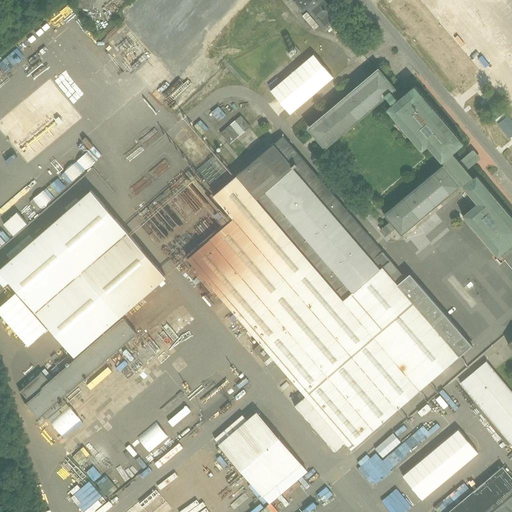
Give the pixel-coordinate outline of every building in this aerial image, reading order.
[(92,9),(93,0),(77,0),(77,7),(92,9)] [(337,18),(322,0),(295,0),(292,2),(301,13),(305,9),(322,30),(337,18)] [(98,48),(69,15),(41,38),(70,72),(98,48)] [(313,54),(270,90),(290,113),(333,77),(313,54)] [(471,148),(457,160),(453,155),(463,147),(414,90),(397,104),(391,97),(393,95),(375,74),(303,134),(322,156),(382,106),(387,113),(384,115),(420,158),(430,149),(442,164),(383,215),(388,221),(379,229),(386,237),(395,229),(401,236),(460,186),(475,204),(461,216),(498,258),(500,257),(503,260),(511,252),(511,217),(476,175),(472,178),(465,169),(479,157),(471,148)] [(480,99),(475,104),(481,111),(487,107),(480,99)] [(219,131),(243,161),(264,145),(240,115),(231,122),(219,131)] [(511,117),(511,115),(501,124),(511,137),(511,117)] [(284,142),(213,203),(233,226),(187,265),(312,410),(299,422),(327,455),(341,443),(346,450),(469,344),(407,272),(402,276),(380,251),(379,252),(284,142)] [(59,171),(66,182),(94,164),(87,152),(59,171)] [(31,200),(38,208),(64,186),(56,178),(31,200)] [(91,190),(0,268),(0,270),(74,356),(166,276),(91,190)] [(16,210),(0,222),(0,223),(10,236),(26,223),(16,210)] [(2,228),(0,229),(0,245),(10,237),(2,228)] [(14,293),(0,305),(0,314),(27,345),(46,329),(14,293)] [(128,312),(55,375),(49,368),(41,376),(39,374),(16,393),(24,402),(22,404),(35,420),(41,415),(44,419),(59,406),(56,402),(60,398),(59,397),(141,327),(128,312)] [(511,336),(504,343),(511,352),(511,391),(485,359),(456,383),(511,450),(511,336)] [(420,417),(430,409),(425,403),(415,412),(420,417)] [(269,503),(307,471),(256,411),(246,419),(243,415),(215,439),(269,503)] [(189,424),(196,419),(193,415),(186,420),(189,424)] [(189,444),(206,428),(201,423),(185,439),(189,444)] [(421,433),(418,429),(382,458),(373,447),(353,464),(370,484),(436,430),(431,425),(421,433)] [(458,427),(396,474),(415,499),(477,453),(458,427)] [(511,511),(511,477),(501,465),(443,511),(511,511)] [(82,511),(103,511),(109,508),(91,485),(87,489),(84,485),(69,496),(82,511)] [(380,499),(388,511),(403,511),(410,508),(396,488),(380,499)]
